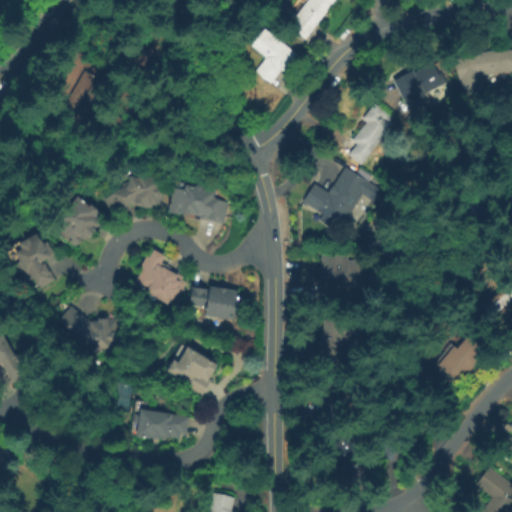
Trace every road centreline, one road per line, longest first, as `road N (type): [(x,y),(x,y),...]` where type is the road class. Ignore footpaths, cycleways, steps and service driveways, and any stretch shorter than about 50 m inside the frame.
road 1 (tertiary): [(249,154),(271,245),(273,511)]
road 2 (residential): [(511,3),(362,39),(249,154)]
road 3 (residential): [(271,395),(226,403),(199,452),(164,461),(88,454),(0,413)]
road 4 (residential): [(271,245),(210,264),(169,233),(140,228),(116,243),(95,289)]
road 5 (residential): [(511,374),(410,498),(375,511)]
road 6 (tertiary): [(219,0),(215,93),(249,154)]
